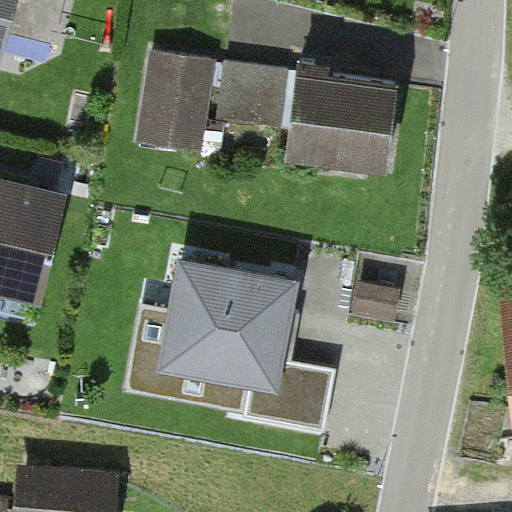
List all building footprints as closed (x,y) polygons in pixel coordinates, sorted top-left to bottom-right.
[(0,0),(0,70),(4,71),(18,0),(0,0)] [(200,155),(215,63),(149,52),(135,144),(200,155)] [(288,71),(223,63),(216,122),(281,130),(288,71)] [(396,83),(294,71),(282,169),(384,181),(396,83)] [(69,203),(0,189),(0,306),(46,316),(69,203)] [(293,276),(183,257),(167,353),(277,371),(293,276)] [(511,311),(501,312),(511,439),(511,311)] [(114,511),(118,474),(32,467),(27,511),(114,511)] [(0,487),(0,511),(15,511),(16,488),(0,487)]
